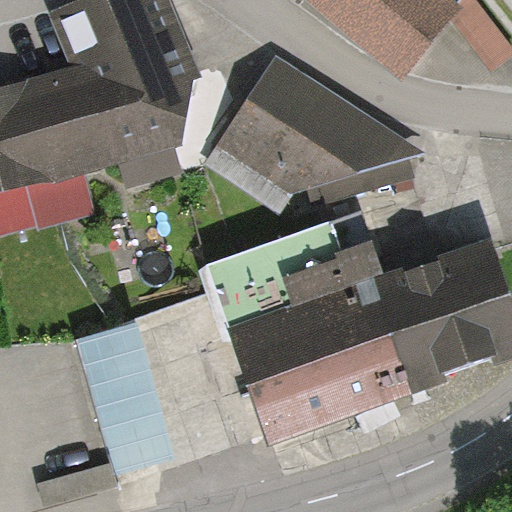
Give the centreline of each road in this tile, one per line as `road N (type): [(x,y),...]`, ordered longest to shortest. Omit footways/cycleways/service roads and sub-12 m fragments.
road 1 (residential): [(251,0),(417,108),(511,120)]
road 2 (tertiary): [(272,511),(411,472),(511,412)]
